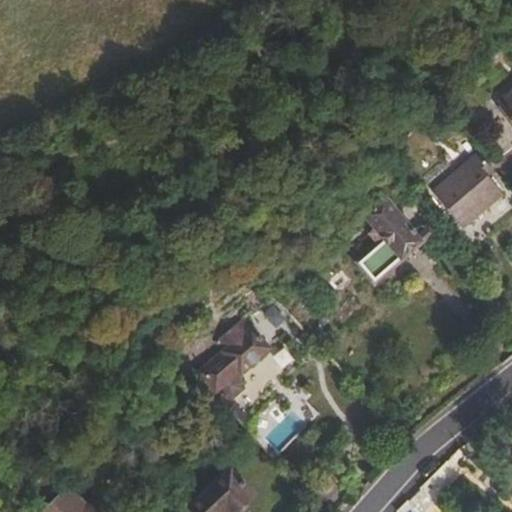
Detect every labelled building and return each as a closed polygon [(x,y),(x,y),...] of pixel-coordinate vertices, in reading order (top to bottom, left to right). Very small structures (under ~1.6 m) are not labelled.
[(511,89),(497,101),(511,119),(511,89)] [(449,98),(440,105),(448,114),(456,107),(449,98)] [(511,137),(486,157),(501,174),(511,164),(511,137)] [(437,196),(446,206),(486,172),(490,168),(481,158),(437,196)] [(486,172),(446,206),(461,224),(500,189),(486,172)] [(387,196),(364,213),(384,234),(359,258),(375,275),(421,233),(387,196)] [(241,316),(227,328),(234,337),(221,349),(237,368),(266,345),(241,316)] [(263,439),(277,453),(317,414),(304,400),(263,439)] [(227,466),(188,503),(195,511),(212,511),(221,503),(228,510),(250,490),(227,466)] [(326,473),(313,485),(333,508),(347,495),(326,473)] [(98,496),(82,511),(112,511),(114,511),(98,496)]
